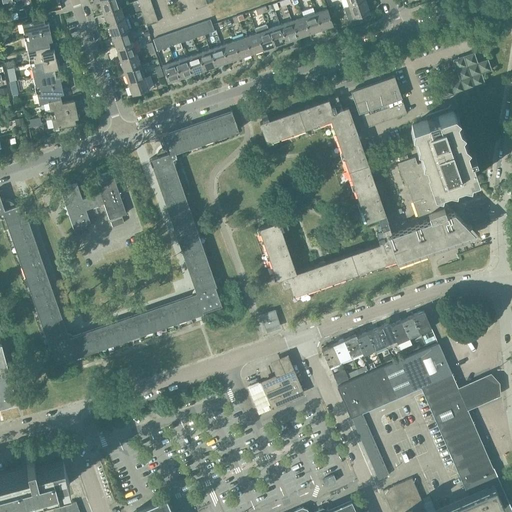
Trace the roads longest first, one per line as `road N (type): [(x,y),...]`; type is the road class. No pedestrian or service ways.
road 1 (residential): [(15,163),(74,335),(192,294),(134,123)]
road 2 (residential): [(134,123),(401,35)]
road 3 (residential): [(65,414),(303,336)]
road 4 (residential): [(303,336),(452,284),(502,279)]
road 5 (residential): [(381,511),(303,336)]
road 6 (residential): [(511,124),(502,279)]
road 7 (unknown): [(401,35),(421,113),(358,136)]
road 8 (residential): [(502,279),(511,421)]
road 9 (residential): [(118,128),(78,0)]
